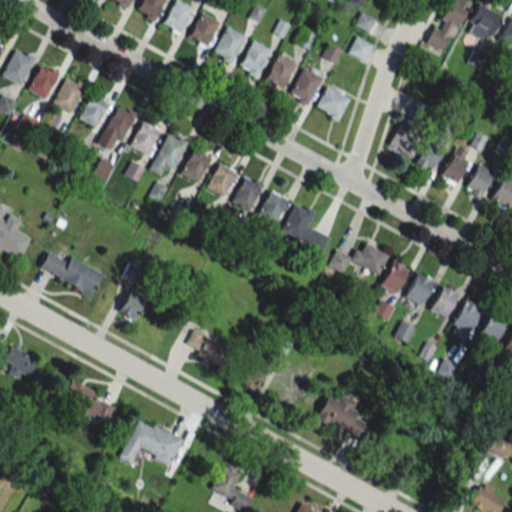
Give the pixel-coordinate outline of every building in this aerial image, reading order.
[(139,0),(159,0),(151,17),(135,8),(139,0)] [(171,0),(175,0),(189,7),(176,31),(160,23),(171,0)] [(467,1),(465,0),(446,0),(426,43),(443,51),(467,1)] [(262,8),(253,3),(245,17),(255,21),(262,8)] [(463,31),(487,41),(499,14),(475,4),(463,31)] [(358,11),(372,19),(365,32),(351,24),(358,11)] [(198,12),(215,20),(202,45),(186,36),(198,12)] [(508,16),(511,18),(511,45),(497,37),(508,16)] [(223,25),(242,35),(226,63),(218,59),(220,56),(210,51),(223,25)] [(300,27),(314,35),(306,49),(292,42),(300,27)] [(353,36),(369,45),(360,61),(344,52),(353,36)] [(250,40),(267,49),(252,76),(245,73),(246,69),(237,64),(250,40)] [(326,42),(339,49),(331,63),(319,56),(326,42)] [(0,71),(0,76),(15,84),(31,56),(24,52),(22,55),(12,50),(0,71)] [(274,54),(292,64),(279,88),(262,78),(274,54)] [(24,89),(41,98),(56,72),(49,68),(48,71),(37,65),(24,89)] [(300,67),(319,77),(304,105),(295,101),(297,98),(287,92),(300,67)] [(49,103),(66,113),(82,84),(75,81),(74,84),(63,78),(49,103)] [(323,86),(346,99),(334,121),(327,117),(328,114),(313,105),(323,86)] [(0,93),(13,101),(5,115),(0,112),(0,93)] [(92,127),(105,102),(89,94),(76,118),(92,127)] [(94,143),(106,150),(113,137),(118,140),(133,112),(126,109),(125,112),(114,106),(94,143)] [(22,113),(35,120),(27,135),(14,128),(22,113)] [(390,146),(409,156),(422,130),(403,120),(390,146)] [(126,145),(143,155),(158,128),(151,124),(150,127),(139,121),(126,145)] [(151,159),(168,169),(184,140),(177,137),(175,140),(164,134),(151,159)] [(414,161),(429,170),(442,146),(427,137),(414,161)] [(41,138),(54,145),(46,160),(33,153),(41,138)] [(177,172),(194,182),(207,158),(190,148),(177,172)] [(437,176),(452,185),(466,160),(450,152),(437,176)] [(98,157),(111,164),(103,179),(90,171),(98,157)] [(129,160),(142,167),(134,182),(121,175),(129,160)] [(203,186),(220,196),(233,172),(216,162),(203,186)] [(463,188),(478,196),(491,172),(476,164),(463,188)] [(488,200),(503,209),(511,191),(511,182),(500,176),(488,200)] [(228,202),(245,211),(260,183),(253,180),(252,182),(241,177),(228,202)] [(254,214),(271,224),(284,200),(267,190),(254,214)] [(279,228),(296,237),(309,214),(292,204),(279,228)] [(202,208),(216,215),(208,229),(194,222),(202,208)] [(17,220),(12,229),(27,238),(16,257),(0,248),(0,217),(2,219),(0,222),(1,223),(6,214),(17,220)] [(226,225),(239,232),(231,247),(218,239),(226,225)] [(385,253),(358,240),(348,261),(376,274),(385,253)] [(99,274),(68,257),(65,263),(45,252),(38,266),(56,276),(55,278),(87,295),(99,274)] [(407,268),(392,259),(377,283),(392,292),(407,268)] [(402,297),(417,306),(430,281),(415,273),(402,297)] [(427,309),(442,318),(455,294),(440,285),(427,309)] [(132,319),(143,298),(127,290),(116,311),(132,319)] [(451,324),(466,333),(479,309),(463,300),(451,324)] [(475,336),(491,344),(504,320),(488,312),(475,336)] [(393,333),(402,339),(410,327),(400,321),(393,333)] [(511,326),(499,350),(511,356),(511,326)] [(227,349),(217,366),(194,354),(196,350),(183,343),(191,329),(200,334),(198,338),(201,340),(204,336),(227,349)] [(281,359),(289,342),(278,337),(270,354),(281,359)] [(12,378),(21,372),(22,373),(31,367),(16,345),(0,355),(9,367),(6,370),(12,378)] [(234,379),(253,390),(264,371),(245,360),(234,379)] [(95,392),(69,379),(60,397),(104,420),(111,407),(93,397),(95,392)] [(314,417),(360,441),(368,424),(351,415),(356,405),(328,390),(314,417)] [(135,420),(115,457),(128,464),(137,446),(152,455),(150,458),(166,466),(181,439),(165,430),(165,432),(151,425),(149,428),(135,420)] [(485,448),(503,457),(511,440),(493,431),(485,448)] [(245,511),(251,497),(231,488),(238,472),(220,464),(207,492),(245,511)] [(466,503),(481,511),(493,511),(502,495),(478,482),(466,503)] [(315,511),(298,503),(293,511),(315,511)]
